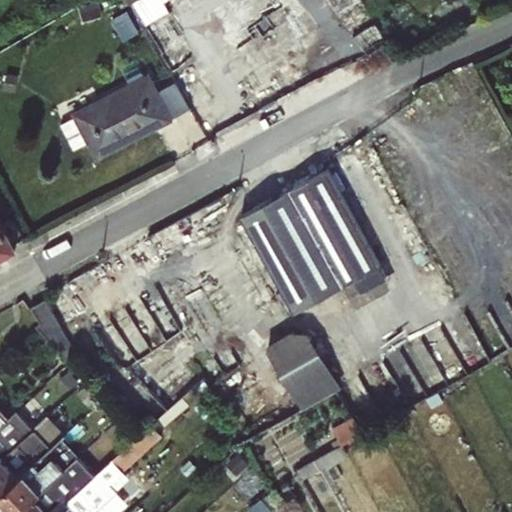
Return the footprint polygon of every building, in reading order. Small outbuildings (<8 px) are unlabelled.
[(131,0),(143,23),(173,8),(168,0),(131,0)] [(154,69),(63,112),(77,143),(90,137),(98,154),(195,108),(181,78),(162,86),(154,69)] [(333,162),(244,206),(294,307),(361,274),(366,284),(388,273),(333,162)] [(0,257),(18,247),(0,214),(0,257)] [(311,318),(268,341),(302,405),(345,382),(311,318)] [(20,405),(7,417),(0,423),(0,457),(41,420),(35,413),(32,416),(20,405)] [(48,415),(41,420),(0,457),(0,491),(63,437),(56,431),(61,423),(56,415),(53,418),(48,415)] [(54,511),(92,511),(117,490),(131,478),(125,471),(162,437),(151,423),(96,473),(54,511)] [(0,491),(0,511),(16,511),(78,454),(63,437),(0,491)] [(54,511),(96,473),(78,454),(16,511),(54,511)] [(117,511),(127,502),(117,490),(92,511),(117,511)]
